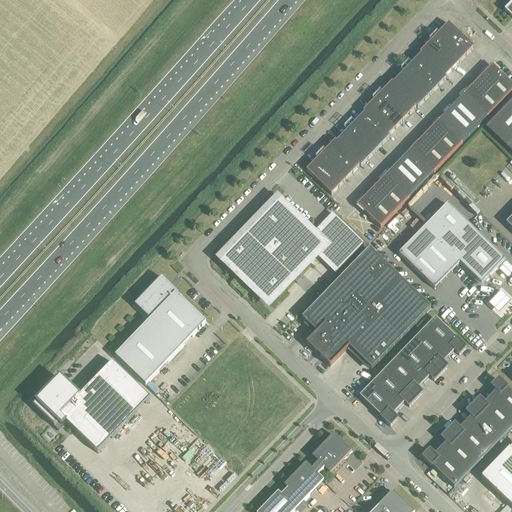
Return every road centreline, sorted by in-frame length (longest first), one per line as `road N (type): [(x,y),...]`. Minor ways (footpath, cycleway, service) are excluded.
road 1 (unclassified): [(441,0),(199,253),(205,277),(330,401)]
road 2 (trunk): [(0,323),(286,0)]
road 3 (trunk): [(251,0),(0,276)]
road 4 (unclassified): [(511,332),(391,456)]
